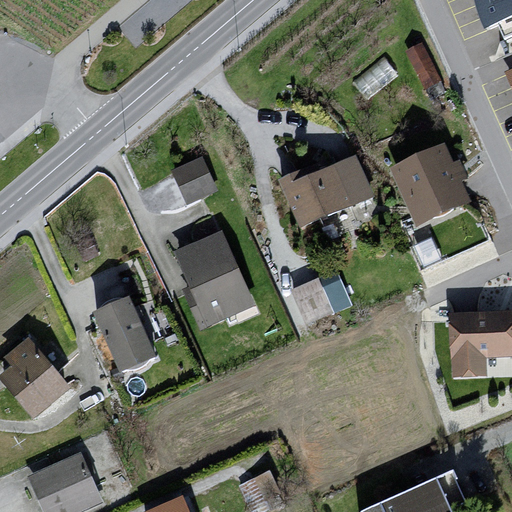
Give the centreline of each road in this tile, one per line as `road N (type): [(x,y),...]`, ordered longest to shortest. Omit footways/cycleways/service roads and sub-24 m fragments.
road 1 (secondary): [(0,214),(254,0)]
road 2 (residential): [(511,189),(425,0)]
